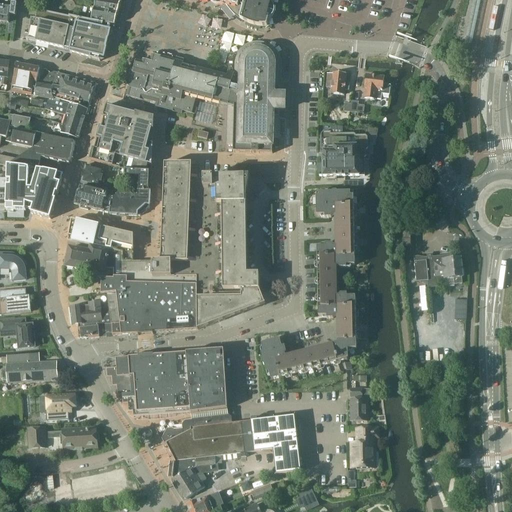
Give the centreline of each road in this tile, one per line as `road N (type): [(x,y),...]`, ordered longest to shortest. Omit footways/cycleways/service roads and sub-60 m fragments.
road 1 (residential): [(73,350),(202,342),(291,309),(294,170)]
road 2 (residential): [(435,174),(440,77),(433,66),(381,48),(299,44)]
road 3 (tertiary): [(504,0),(488,178)]
road 4 (residential): [(73,350),(51,287),(50,243),(40,235),(0,234)]
road 5 (residential): [(0,466),(57,467),(130,450)]
road 6 (residential): [(294,170),(299,44)]
road 7 (tertiary): [(481,234),(485,354)]
